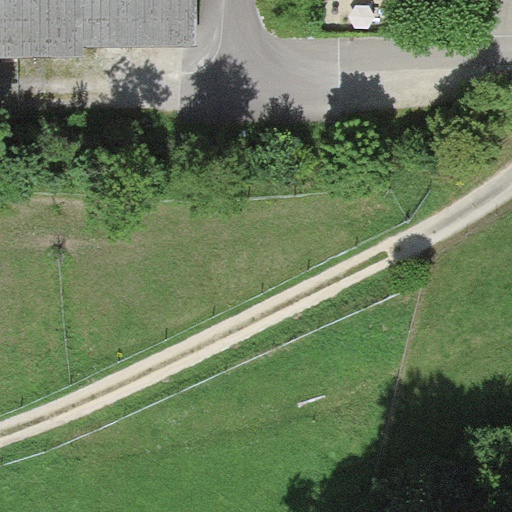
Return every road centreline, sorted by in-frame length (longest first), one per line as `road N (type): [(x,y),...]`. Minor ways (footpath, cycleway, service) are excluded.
road 1 (track): [(0,435),(367,263),(511,178)]
road 2 (track): [(51,412),(111,430),(196,420),(395,374),(511,334)]
road 3 (residential): [(243,0),(237,54),(511,49)]
